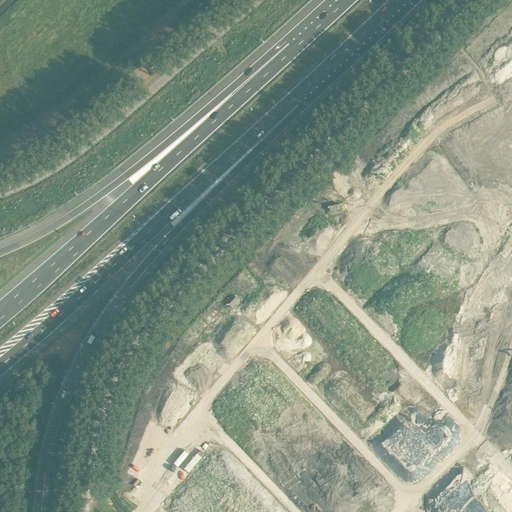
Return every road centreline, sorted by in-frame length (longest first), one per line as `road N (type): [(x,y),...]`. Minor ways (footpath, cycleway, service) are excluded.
road 1 (unclassified): [(83,511),(103,404),(141,335),(471,0)]
road 2 (motorway): [(37,511),(50,433),(100,323),(179,228),(299,110),(312,82)]
road 3 (motorway): [(312,31),(0,316)]
road 4 (motorway): [(0,366),(312,82)]
road 5 (motorway): [(312,31),(286,40),(49,231),(0,254)]
road 6 (unclassified): [(0,193),(88,144),(258,0)]
road 7 (residential): [(318,271),(476,435)]
road 8 (residential): [(258,344),(411,499)]
road 9 (residential): [(202,413),(297,511)]
